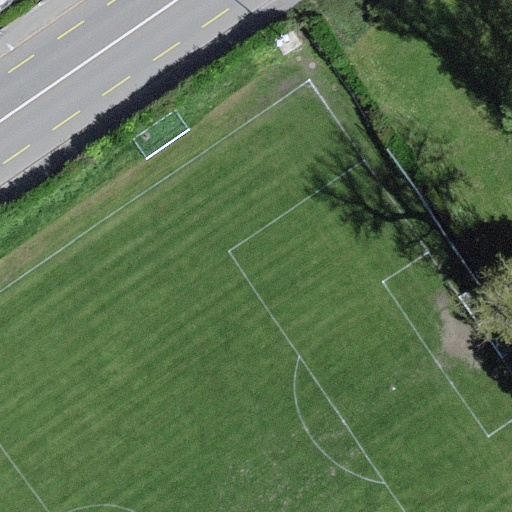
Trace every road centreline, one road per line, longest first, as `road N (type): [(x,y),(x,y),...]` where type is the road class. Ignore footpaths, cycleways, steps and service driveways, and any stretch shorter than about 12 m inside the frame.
road 1 (primary): [(0,152),(219,0)]
road 2 (primary): [(123,0),(0,84)]
